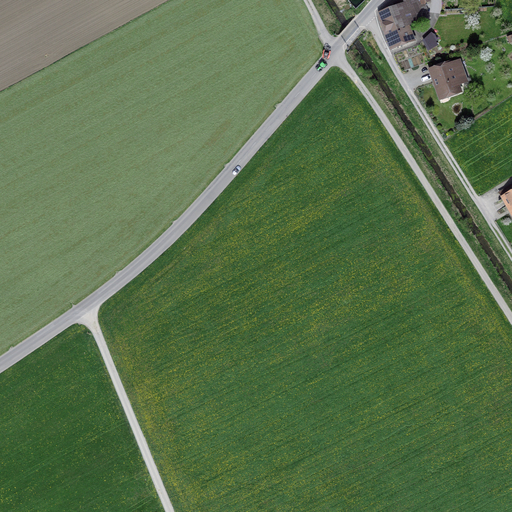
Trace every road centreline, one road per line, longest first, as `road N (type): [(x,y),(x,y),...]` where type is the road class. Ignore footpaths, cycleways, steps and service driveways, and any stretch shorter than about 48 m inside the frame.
road 1 (tertiary): [(380,0),(132,268),(0,364)]
road 2 (track): [(511,320),(334,51)]
road 3 (track): [(83,306),(172,511)]
